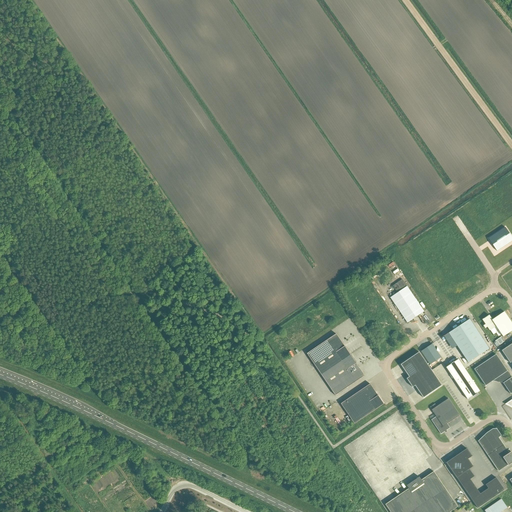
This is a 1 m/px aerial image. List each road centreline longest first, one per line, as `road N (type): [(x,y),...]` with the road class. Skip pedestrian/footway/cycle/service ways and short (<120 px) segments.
road 1 (primary): [(295,511),(0,374)]
road 2 (unclassified): [(494,290),(386,365),(442,447),(487,419),(511,431)]
road 3 (track): [(405,0),(511,146)]
